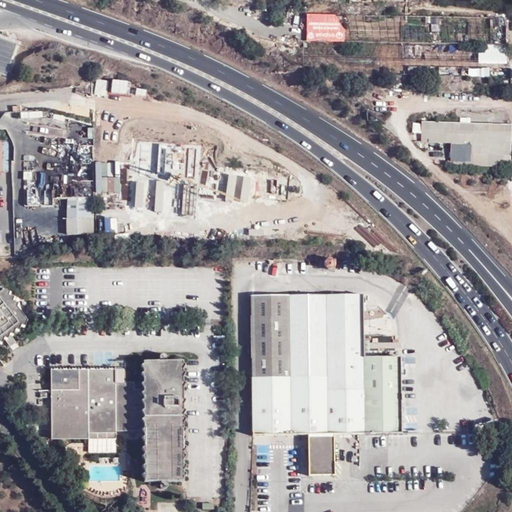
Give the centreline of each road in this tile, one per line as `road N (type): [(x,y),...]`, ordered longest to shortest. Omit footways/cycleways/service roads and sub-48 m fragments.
road 1 (secondary): [(0,7),(160,63),(329,159),(420,239),(511,359)]
road 2 (secondary): [(441,221),(288,107),(221,71),(41,0)]
road 3 (track): [(416,150),(511,241)]
